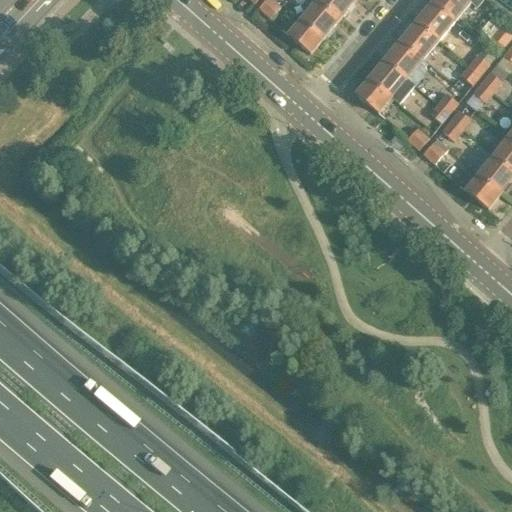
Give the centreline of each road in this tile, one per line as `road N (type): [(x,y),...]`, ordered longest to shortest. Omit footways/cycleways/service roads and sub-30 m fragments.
road 1 (motorway): [(213,511),(0,332)]
road 2 (tertiary): [(486,266),(311,109)]
road 3 (tertiary): [(311,109),(175,0)]
road 4 (motorway): [(0,413),(118,511)]
road 5 (residential): [(402,0),(311,109)]
